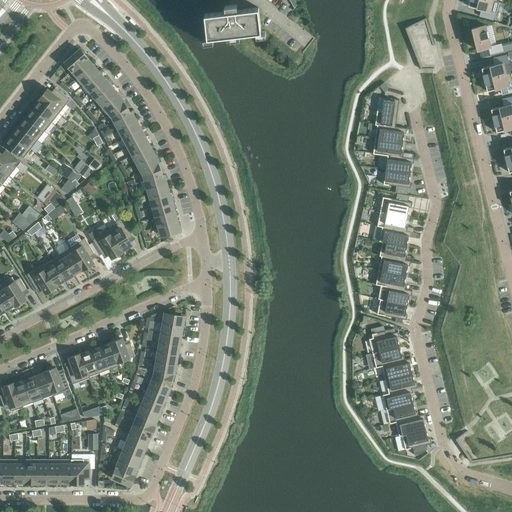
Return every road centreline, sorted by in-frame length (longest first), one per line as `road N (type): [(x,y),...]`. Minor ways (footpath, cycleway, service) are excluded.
road 1 (residential): [(511,488),(474,476),(444,443),(415,327),(436,202),(405,75)]
road 2 (residential): [(0,125),(81,25),(157,109),(201,237)]
road 3 (residential): [(0,498),(151,500),(192,392),(206,331),(205,286)]
road 4 (secondary): [(230,260),(216,185),(190,123),(146,54),(89,0)]
road 5 (residential): [(451,0),(511,275)]
road 6 (secondary): [(168,511),(223,364),(230,260)]
road 7 (residential): [(201,237),(0,337)]
road 8 (residential): [(0,370),(205,286)]
